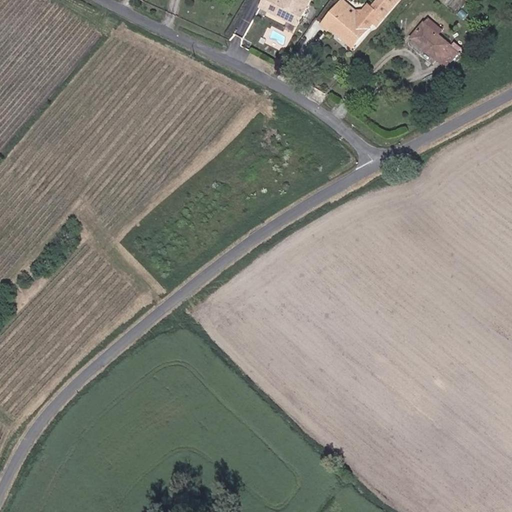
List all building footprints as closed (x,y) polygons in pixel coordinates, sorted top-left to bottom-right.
[(260,0),(257,8),(296,27),(309,0),(260,0)] [(328,26),(352,47),(379,16),(371,9),(367,6),(358,16),(355,20),(343,11),(346,7),(338,0),(318,24),(324,30),(328,26)] [(379,0),(371,9),(379,16),(381,18),(389,9),(379,0)] [(378,0),(379,0),(389,9),(397,0),(378,0)] [(358,16),(346,7),(343,11),(355,20),(358,16)] [(427,19),(423,25),(442,41),(447,35),(427,19)] [(423,25),(411,40),(442,64),(453,49),(442,41),(423,25)]
